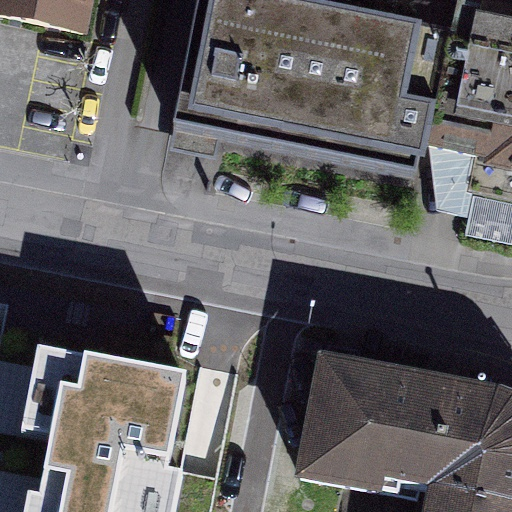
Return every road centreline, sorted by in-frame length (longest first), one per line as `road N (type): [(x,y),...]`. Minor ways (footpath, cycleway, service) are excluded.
road 1 (residential): [(145,0),(92,247)]
road 2 (residential): [(297,285),(248,511)]
road 3 (residential): [(297,285),(511,327)]
road 4 (residential): [(92,247),(297,285)]
